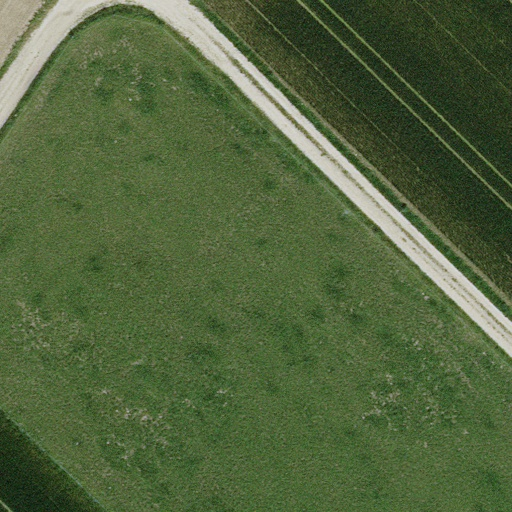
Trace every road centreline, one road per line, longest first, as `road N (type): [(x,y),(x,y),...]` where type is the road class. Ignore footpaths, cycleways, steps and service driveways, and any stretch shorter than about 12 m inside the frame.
road 1 (track): [(511,356),(141,0)]
road 2 (track): [(0,116),(81,0)]
